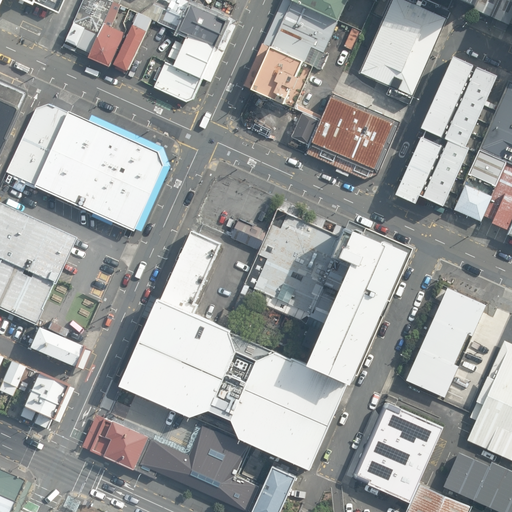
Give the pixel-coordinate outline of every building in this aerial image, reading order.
[(31,0),(0,0),(0,12),(11,17),(18,1),(29,6),(31,0)] [(115,4),(104,0),(86,0),(66,45),(91,57),(115,4)] [(176,0),(167,0),(155,21),(184,34),(216,48),(226,22),(176,0)] [(291,0),(291,1),(339,22),(349,1),(346,0),(291,0)] [(446,20),(398,0),(391,0),(383,21),(361,73),(415,96),(446,20)] [(455,0),(475,9),(479,0),(455,0)] [(511,18),(511,0),(480,0),(476,10),(509,24),(511,18)] [(339,22),(291,1),(270,47),(305,63),(312,47),(324,52),(339,22)] [(155,21),(141,15),(115,67),(129,73),(155,21)] [(127,33),(106,25),(91,57),(113,67),(127,33)] [(216,48),(184,34),(170,65),(202,80),(216,48)] [(305,63),(270,47),(252,87),(292,106),(311,65),(305,63)] [(509,82),(454,56),(421,127),(425,129),(396,193),(415,203),(419,195),(453,210),(478,151),(509,82)] [(170,65),(156,59),(146,84),(189,101),(193,99),(202,80),(170,65)] [(0,82),(0,148),(2,143),(4,143),(24,97),(22,92),(0,82)] [(511,83),(509,82),(478,151),(508,163),(511,164),(511,83)] [(400,121),(333,92),(305,153),(363,180),(376,174),(400,121)] [(36,187),(136,232),(166,166),(160,152),(50,103),(37,109),(7,172),(37,185),(36,187)] [(319,120),(301,112),(291,137),(309,144),(319,120)] [(453,210),(481,220),(508,163),(478,151),(453,210)] [(511,230),(511,164),(508,163),(481,220),(510,234),(511,230)] [(300,206),(283,199),(269,231),(260,249),(246,284),(256,289),(252,298),(303,321),(311,326),(303,344),(316,350),(353,264),(334,256),(347,227),(315,213),(311,222),(296,215),(300,206)] [(76,237),(0,203),(0,308),(35,325),(54,286),(76,237)] [(231,237),(260,249),(269,231),(240,218),(231,237)] [(353,264),(316,350),(310,364),(349,382),(353,383),(357,375),(359,376),(414,248),(350,220),(347,227),(334,256),(353,264)] [(193,231),(162,300),(195,314),(199,305),(195,303),(222,243),(193,231)] [(473,335),(487,304),(449,287),(407,379),(446,396),(459,366),(455,364),(469,333),(473,335)] [(195,314),(162,300),(158,298),(121,386),(192,417),(194,416),(240,436),(241,438),(278,455),(311,469),(349,382),(310,364),(227,328),(195,314)] [(66,339),(38,326),(28,347),(74,368),(83,346),(66,339)] [(511,343),(505,340),(472,413),(470,417),(477,420),(468,440),(511,459),(511,343)] [(26,366),(12,360),(0,389),(0,390),(14,396),(26,366)] [(68,385),(38,372),(22,406),(38,413),(52,420),(68,385)] [(420,483),(444,426),(389,403),(387,403),(385,405),(354,473),(354,476),(356,478),(411,502),(420,483)] [(48,429),(52,420),(38,413),(34,423),(48,429)] [(177,448),(178,445),(114,417),(113,420),(107,417),(92,450),(162,481),(165,475),(177,448)] [(249,511),(261,484),(230,471),(243,442),(207,426),(194,455),(177,448),(165,475),(249,511)] [(505,511),(511,511),(511,469),(492,461),(490,465),(460,452),(445,486),(505,511)] [(281,511),(297,476),(274,465),(252,511),(281,511)] [(10,511),(26,479),(0,468),(0,511),(10,511)] [(420,483),(411,502),(406,511),(469,511),(472,506),(420,483)] [(76,511),(82,501),(69,495),(64,506),(76,511)]
